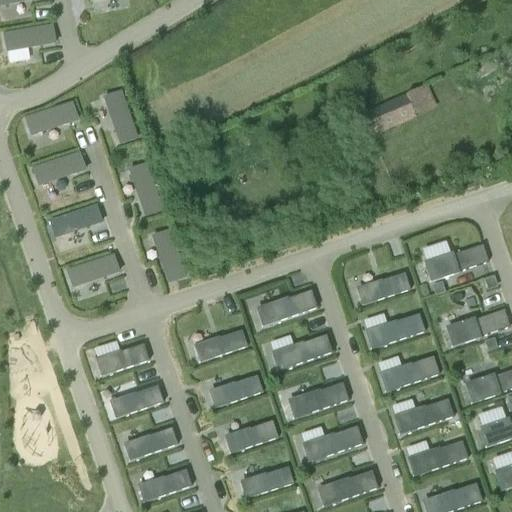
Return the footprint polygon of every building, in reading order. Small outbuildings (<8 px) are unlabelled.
[(54,45),(51,28),(4,36),(7,54),(54,45)] [(33,61),(60,57),(59,49),(32,53),(33,61)] [(426,86),(355,118),(366,141),(415,119),(414,118),(436,108),(426,86)] [(136,140),(120,95),(103,101),(119,146),(136,140)] [(31,138),(77,122),(71,105),(25,121),(31,138)] [(79,156),(33,171),(39,188),(84,173),(79,156)] [(144,218),(161,212),(145,167),(128,173),(144,218)] [(50,222),(56,239),(102,224),(96,207),(50,222)] [(185,279),(169,233),(152,239),(168,285),(185,279)] [(427,265),(452,258),(449,247),(425,253),(427,265)] [(425,268),(431,285),(460,276),(459,275),(488,265),(483,250),(454,260),(454,259),(425,268)] [(73,290),(119,274),(113,257),(68,273),(73,290)] [(365,308),(410,292),(405,275),(382,283),(382,284),(359,291),(365,308)] [(494,278),(484,282),(487,292),(497,289),(494,278)] [(441,284),(431,287),(435,297),(445,294),(441,284)] [(288,301),(288,302),(260,312),(265,328),(316,311),(311,294),(288,301)] [(447,333),(453,350),(481,340),(481,339),(510,330),(505,315),(476,324),(476,323),(447,333)] [(368,336),(374,352),(425,335),(419,318),(396,325),(397,326),(368,336)] [(219,341),(197,349),(202,365),(248,349),(242,332),(219,340),(219,341)] [(275,357),(280,373),(332,356),(326,339),(303,346),(303,347),(275,357)] [(494,340),(484,344),(487,354),(498,350),(494,340)] [(149,363),(143,346),(120,354),(121,355),(98,363),(103,379),(149,363)] [(411,368),(411,369),(383,379),(388,395),(439,377),(433,360),(411,368)] [(323,367),(326,378),(343,374),(341,363),(323,367)] [(501,397),(500,396),(511,391),(511,375),(495,381),(495,380),(467,390),(472,407),(501,397)] [(257,378),(234,385),(235,386),(212,394),(217,410),(263,395),(257,378)] [(320,396),(291,406),(297,422),(348,404),(342,387),(320,395),(320,396)] [(112,405),(118,421),(163,405),(157,388),(135,396),(135,397),(112,405)] [(453,420),(448,403),(425,410),(425,411),(397,421),(402,437),(453,420)] [(273,423),(250,431),(250,432),(227,440),(233,456),(278,440),(273,423)] [(511,424),(510,425),(510,424),(481,434),(487,451),(511,442),(511,424)] [(132,463),(177,447),(171,430),(149,438),(149,439),(126,447),(132,463)] [(334,438),(334,439),(306,449),(311,465),(363,447),(357,430),(334,438)] [(416,479),(468,461),(462,444),(439,452),(439,453),(411,463),(416,479)] [(265,477),(243,485),(248,501),(294,486),(288,469),(265,476),(265,477)] [(163,480),(163,481),(140,488),(146,504),(191,489),(186,472),(163,480)] [(511,472),(496,478),(502,495),(511,491),(511,472)] [(321,493),(326,509),(378,491),(372,474),(349,482),(349,483),(321,493)] [(454,495),(425,505),(427,511),(457,511),(482,504),(476,487),(453,494),(454,495)]
